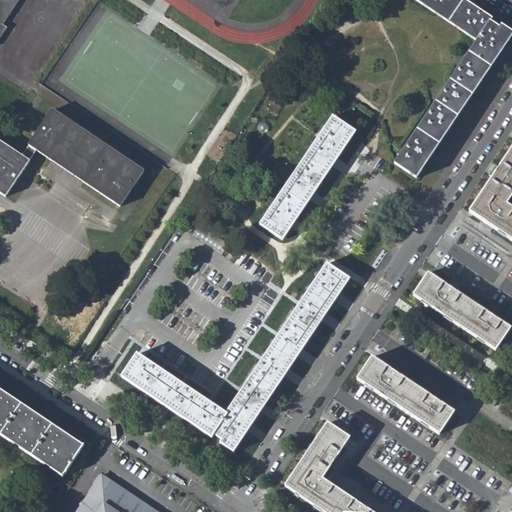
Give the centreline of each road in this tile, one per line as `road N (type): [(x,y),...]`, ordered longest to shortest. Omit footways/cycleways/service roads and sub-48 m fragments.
road 1 (residential): [(236,505),(511,97)]
road 2 (residential): [(236,505),(0,344)]
